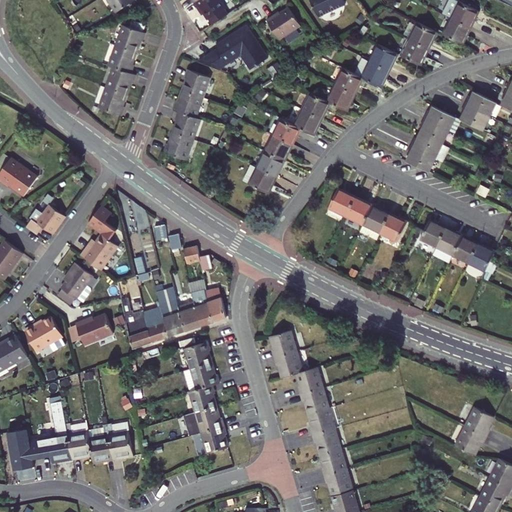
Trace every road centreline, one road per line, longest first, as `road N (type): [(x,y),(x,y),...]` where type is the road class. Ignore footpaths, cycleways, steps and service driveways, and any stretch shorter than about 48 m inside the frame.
road 1 (tertiary): [(259,256),(380,317),(511,365)]
road 2 (residential): [(259,256),(239,312),(281,465)]
road 3 (residential): [(511,54),(416,89),(336,152)]
road 4 (residential): [(166,0),(173,42),(143,127),(119,162)]
road 5 (residential): [(336,152),(489,228)]
road 6 (tertiary): [(119,162),(259,256)]
road 7 (residential): [(281,465),(184,494),(155,511)]
road 8 (residential): [(336,152),(259,256)]
road 9 (tertiary): [(23,81),(119,162)]
